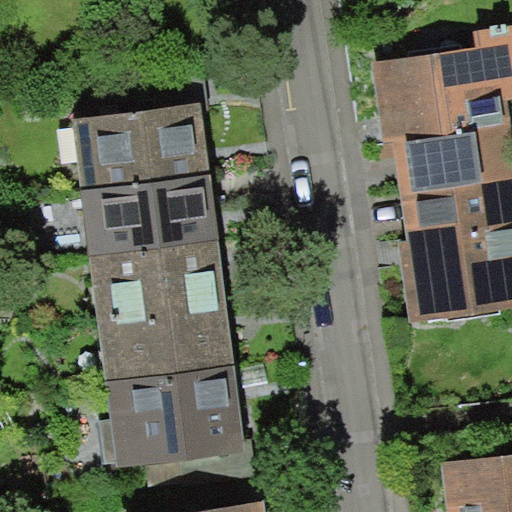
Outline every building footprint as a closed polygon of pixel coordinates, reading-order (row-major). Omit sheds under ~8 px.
[(384,65),(391,115),(400,114),(402,123),(411,187),(502,174),(497,141),(501,141),(495,97),(511,94),(511,27),(506,28),(505,22),(490,24),(490,30),(478,32),(481,51),(384,65)] [(135,79),(139,113),(92,119),(97,158),(83,160),(87,191),(101,189),(201,176),(193,115),(192,109),(204,108),(200,76),(135,79)] [(502,174),(411,187),(415,209),(422,261),(412,262),(420,313),(511,299),(511,216),(511,206),(507,207),(502,174)] [(202,189),(201,176),(101,189),(105,221),(91,223),(95,252),(209,238),(202,189)] [(114,283),(118,318),(217,305),(210,250),(209,238),(95,252),(100,285),(114,283)] [(219,319),(217,305),(118,318),(104,319),(108,349),(122,348),(126,379),(225,366),(219,319)] [(186,480),(251,472),(247,439),(235,441),(227,381),(225,366),(126,379),(112,381),(116,418),(137,416),(142,456),(183,451),(186,480)] [(511,511),(511,455),(450,463),(455,508),(465,507),(465,511),(511,511)] [(253,511),(253,502),(176,511),(253,511)]
